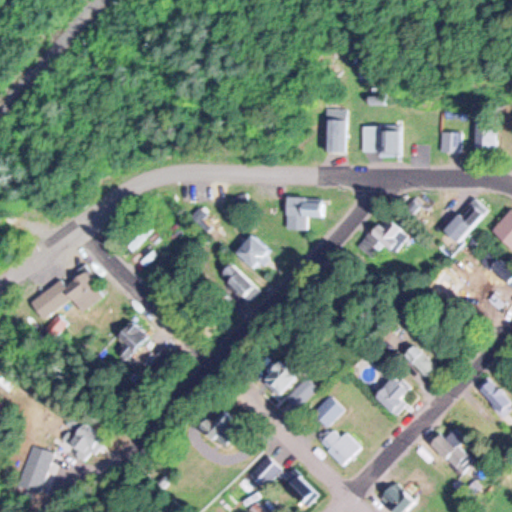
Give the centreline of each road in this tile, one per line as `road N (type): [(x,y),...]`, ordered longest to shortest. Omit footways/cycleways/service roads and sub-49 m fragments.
road 1 (residential): [(403,169),(176,170),(145,183),(0,285)]
road 2 (residential): [(376,511),(81,229)]
road 3 (residential): [(137,402),(209,352),(403,169)]
road 4 (residential): [(511,331),(334,511)]
road 5 (track): [(114,0),(0,131)]
